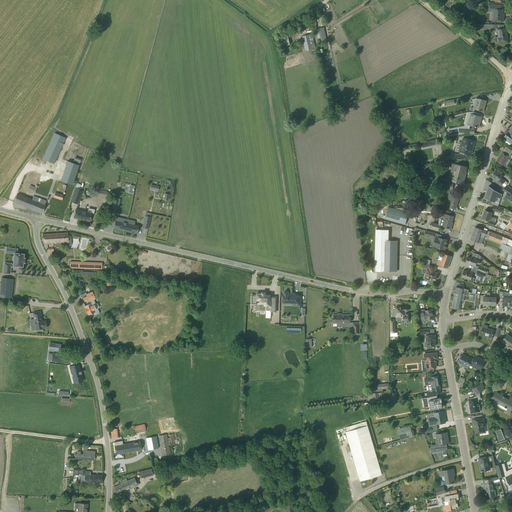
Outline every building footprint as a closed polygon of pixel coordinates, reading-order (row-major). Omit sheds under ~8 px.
[(488,4),(488,12),(493,12),(492,21),(498,21),(503,22),(504,16),(502,16),(503,9),(502,9),(503,5),(498,5),(493,4),(488,4)] [(323,28),(322,24),(318,24),(318,29),(317,29),(319,39),(326,37),(324,27),(323,28)] [(499,42),(499,41),(507,40),(506,28),(504,28),(497,29),(498,37),(495,37),(492,40),(496,43),(499,42)] [(305,50),(315,48),(314,44),(313,44),(312,38),(310,39),(309,35),(302,36),(305,49),(305,50)] [(476,98),(473,108),(473,109),(479,110),(479,111),(480,111),(483,111),(484,106),(485,101),(486,101),(476,98)] [(467,124),(470,125),(475,126),(474,127),(476,127),(478,127),(480,122),(481,117),(478,116),(479,113),(474,112),(473,114),(470,114),(467,124)] [(511,126),(508,132),(507,130),(504,134),(505,134),(503,137),(511,144),(511,142),(511,126)] [(54,164),(66,138),(54,133),(43,159),(54,164)] [(454,154),(454,159),(462,159),(462,154),(462,152),(466,153),(470,154),(471,154),(472,149),(471,149),(473,141),(470,140),(463,138),(462,143),(459,151),(458,154),(454,154)] [(504,165),(509,156),(510,156),(511,154),(511,153),(511,149),(510,148),(506,146),(502,152),(502,151),(496,161),(501,164),(504,165)] [(68,161),(61,181),(72,185),(79,164),(68,161)] [(452,171),(450,176),(453,177),(452,180),(463,183),(466,174),(465,174),(466,167),(451,163),(452,171)] [(505,187),(508,183),(504,180),(500,178),(502,175),(496,171),(492,177),(495,179),(494,181),(501,185),(505,187)] [(78,204),(82,190),(80,189),(82,185),(77,184),(71,201),(78,204)] [(34,194),(37,186),(36,185),(35,187),(30,185),(27,191),(34,194)] [(495,202),(496,197),(500,199),(502,194),(489,186),(484,199),(495,202)] [(445,205),(448,206),(455,209),(459,196),(452,194),(449,193),(447,199),(446,199),(445,205)] [(42,213),(44,208),(47,201),(41,199),(39,202),(38,201),(39,198),(33,196),(32,199),(17,194),(16,197),(14,202),(42,213)] [(409,210),(409,208),(407,207),(399,208),(395,207),(394,209),(393,208),(391,207),(391,208),(388,207),(385,219),(405,225),(409,210)] [(87,212),(76,209),(74,218),(90,221),(92,213),(91,213),(92,210),(88,209),(87,212)] [(487,224),(492,226),(493,226),(496,218),(490,216),(491,212),(485,210),(482,218),(489,220),(487,224)] [(452,225),(451,224),(453,216),(448,215),(443,213),(441,219),(440,219),(438,225),(440,225),(440,226),(442,226),(447,228),(446,229),(450,230),(452,225)] [(113,229),(125,232),(127,220),(112,217),(111,221),(115,222),(113,229)] [(127,220),(125,232),(136,234),(138,226),(137,226),(134,225),(135,222),(127,220)] [(481,234),(481,235),(485,236),(487,237),(487,238),(500,243),(501,243),(511,247),(511,240),(508,239),(502,237),(489,231),(489,232),(483,230),(475,227),(473,231),(481,234)] [(387,272),(387,271),(397,271),(397,241),(388,241),(389,230),(376,230),(375,271),(387,272)] [(480,237),(481,235),(481,234),(473,231),(470,240),(478,242),(481,243),(483,238),(480,237)] [(68,233),(42,234),(45,243),(47,243),(52,243),(53,247),(61,246),(61,245),(61,242),(68,242),(68,240),(71,239),(70,234),(68,234),(68,233)] [(82,248),(87,249),(89,239),(83,237),(81,247),(82,247),(82,248)] [(434,243),(433,246),(436,247),(445,249),(447,240),(438,237),(436,237),(434,243)] [(511,247),(501,243),(499,250),(511,254),(511,247)] [(17,249),(11,248),(11,249),(11,253),(14,253),(13,264),(11,264),(11,263),(4,263),(3,273),(10,274),(11,266),(13,266),(13,267),(17,267),(18,266),(23,266),(23,262),(24,263),(25,258),(23,258),(24,254),(17,253),(17,249)] [(471,258),(468,256),(466,263),(475,266),(476,264),(479,264),(480,260),(481,256),(478,254),(477,254),(473,252),(473,253),(472,257),(471,256),(471,258)] [(440,265),(447,268),(451,256),(443,253),(442,257),(439,256),(438,260),(436,264),(440,266),(440,265)] [(423,262),(422,267),(427,269),(424,278),(429,280),(430,279),(435,280),(438,273),(435,272),(436,268),(429,266),(429,264),(423,262)] [(473,272),(472,272),(467,271),(467,272),(463,270),(461,277),(468,279),(467,281),(473,283),(474,278),(471,277),(473,272)] [(13,279),(1,278),(0,291),(0,296),(11,298),(13,279)] [(454,293),(464,295),(475,298),(475,297),(479,298),(480,294),(468,292),(469,290),(464,289),(460,288),(460,287),(459,287),(459,288),(456,287),(454,293)] [(100,313),(97,308),(96,309),(94,305),(96,304),(93,299),(95,298),(92,291),(86,294),(87,296),(82,298),(84,301),(89,299),(90,303),(84,306),(86,309),(85,309),(86,312),(87,311),(88,315),(94,312),(95,315),(100,313)] [(251,295),(251,304),(256,305),(257,300),(259,300),(259,303),(264,303),(264,304),(266,304),(266,312),(275,312),(276,298),(270,298),(270,294),(265,294),(265,292),(261,291),(261,293),(256,293),(256,295),(251,295)] [(282,294),(282,302),(293,303),(293,305),(300,305),(301,297),(299,296),(299,294),(295,294),(295,293),(288,293),(288,291),(283,291),(283,292),(283,294),(282,294)] [(490,305),(490,297),(490,293),(487,292),(487,297),(483,296),(484,295),(480,295),(480,299),(480,304),(483,304),(483,305),(483,304),(489,305),(490,305)] [(509,306),(509,293),(509,292),(500,292),(500,296),(499,302),(502,302),(502,306),(502,305),(508,306),(509,306)] [(463,301),(464,295),(454,293),(451,308),(459,309),(461,301),(463,301)] [(496,302),(499,302),(500,296),(496,296),(496,297),(490,297),(490,305),(496,305),(496,302)] [(399,307),(396,307),(396,312),(396,316),(402,316),(402,319),(409,319),(409,312),(405,312),(405,311),(406,311),(407,311),(408,311),(408,310),(409,309),(408,308),(408,307),(407,307),(406,307),(405,307),(402,307),(399,307)] [(434,318),(432,309),(425,311),(424,309),(419,310),(422,322),(427,321),(426,320),(434,318)] [(35,325),(34,325),(35,330),(43,328),(47,327),(46,320),(41,321),(41,320),(40,311),(33,312),(35,325)] [(350,320),(350,315),(333,315),(333,318),(332,318),(332,320),(333,320),(333,324),(337,324),(337,327),(342,327),(342,324),(350,324),(350,320)] [(499,337),(501,328),(498,327),(496,331),(487,328),(488,326),(484,325),(481,335),(492,338),(493,335),(495,335),(495,336),(499,337)] [(430,335),(426,335),(426,346),(430,346),(435,346),(435,341),(435,334),(430,335)] [(511,338),(507,334),(505,337),(502,341),(508,345),(507,347),(508,348),(508,347),(511,349),(511,338)] [(51,343),(50,350),(51,351),(60,352),(60,348),(61,344),(51,343)] [(52,353),(51,361),(67,363),(68,355),(61,354),(52,353)] [(436,353),(431,353),(424,354),(425,360),(426,360),(427,363),(426,363),(427,368),(431,368),(436,368),(436,361),(435,361),(435,359),(437,359),(436,353)] [(468,369),(475,356),(473,359),(462,354),(457,363),(468,369)] [(468,369),(470,365),(480,371),(485,362),(475,356),(468,369)] [(78,364),(70,367),(73,377),(74,377),(75,382),(83,380),(81,374),(82,374),(82,373),(81,373),(80,371),(81,371),(80,371),(78,364)] [(427,377),(424,378),(425,384),(428,384),(431,383),(432,390),(433,390),(436,390),(437,390),(437,389),(440,389),(438,376),(433,377),(427,377)] [(377,384),(374,385),(375,392),(376,392),(388,390),(388,388),(387,388),(386,383),(377,384)] [(476,395),(479,393),(484,390),(480,384),(476,386),(472,389),(476,395)] [(495,391),(489,401),(497,406),(497,405),(506,411),(505,412),(509,414),(511,407),(511,397),(510,396),(508,400),(504,397),(504,396),(503,396),(495,391)] [(372,393),(373,402),(383,401),(382,392),(372,393)] [(474,398),(468,399),(471,413),(480,412),(479,407),(478,402),(478,400),(480,399),(479,393),(476,395),(477,396),(474,397),(474,398)] [(437,395),(423,398),(425,408),(430,407),(431,410),(435,409),(435,410),(442,408),(441,401),(440,401),(440,398),(438,398),(437,395)] [(432,417),(429,418),(430,421),(430,425),(440,423),(445,423),(444,418),(443,419),(442,412),(437,413),(434,413),(435,417),(432,417)] [(477,418),(472,419),(473,427),(474,427),(475,433),(480,432),(480,434),(486,433),(485,426),(483,426),(482,423),(483,422),(482,417),(477,418)] [(346,432),(359,476),(360,481),(382,475),(366,421),(354,425),(346,427),(347,431),(346,432)] [(144,424),(134,426),(135,433),(146,431),(144,424)] [(413,436),(412,433),(414,433),(413,429),(411,430),(410,426),(398,429),(401,440),(413,436)] [(447,432),(442,433),(436,434),(436,438),(438,438),(439,444),(447,443),(446,443),(445,437),(447,436),(447,432)] [(166,435),(158,436),(159,440),(160,448),(162,455),(170,454),(169,445),(170,445),(170,444),(172,444),(170,434),(166,435)] [(156,436),(146,438),(148,450),(158,448),(157,441),(156,436)] [(122,441),(114,442),(114,446),(115,454),(142,450),(140,441),(123,444),(122,441)] [(75,458),(94,460),(95,451),(83,451),(83,454),(75,454),(75,458)] [(130,458),(132,469),(144,466),(142,455),(130,458)] [(483,471),(488,470),(490,469),(488,456),(478,458),(479,459),(480,463),(479,464),(481,471),(483,471)] [(154,467),(174,462),(174,458),(158,462),(158,459),(157,459),(156,457),(152,458),(154,467)] [(504,464),(496,466),(498,473),(503,471),(510,485),(511,483),(511,468),(506,471),(504,464)] [(151,469),(139,472),(141,477),(152,474),(151,471),(157,469),(157,467),(151,469)] [(80,482),(97,482),(102,483),(102,475),(97,475),(84,475),(85,470),(81,470),(79,470),(79,469),(73,469),(73,475),(79,475),(79,473),(80,473),(80,475),(81,475),(80,482)] [(442,484),(454,482),(453,473),(454,473),(453,469),(441,471),(442,476),(442,479),(441,480),(440,481),(441,483),(442,484)] [(499,477),(483,480),(483,479),(482,479),(484,489),(484,488),(485,488),(485,493),(485,495),(486,494),(486,496),(495,495),(493,482),(496,482),(496,481),(500,480),(499,477)] [(121,484),(114,487),(117,493),(117,494),(135,486),(138,485),(136,481),(135,481),(134,478),(127,481),(126,479),(120,481),(121,484)] [(436,495),(445,491),(443,486),(434,490),(436,495)] [(445,492),(437,495),(438,497),(444,496),(445,505),(444,505),(446,511),(451,510),(451,509),(455,508),(456,508),(458,507),(456,499),(459,499),(458,493),(450,495),(449,492),(445,492)] [(74,511),(73,511),(86,511),(87,504),(82,503),(79,503),(78,511),(74,511)]
